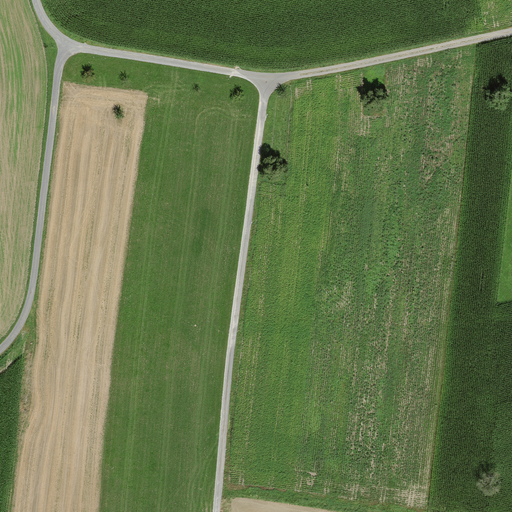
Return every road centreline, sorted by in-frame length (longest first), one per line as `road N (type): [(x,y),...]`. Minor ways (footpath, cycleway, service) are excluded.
road 1 (track): [(266,76),(214,511)]
road 2 (track): [(0,350),(30,294),(59,68),(69,45)]
road 3 (track): [(266,76),(511,32)]
road 4 (track): [(69,45),(266,76)]
